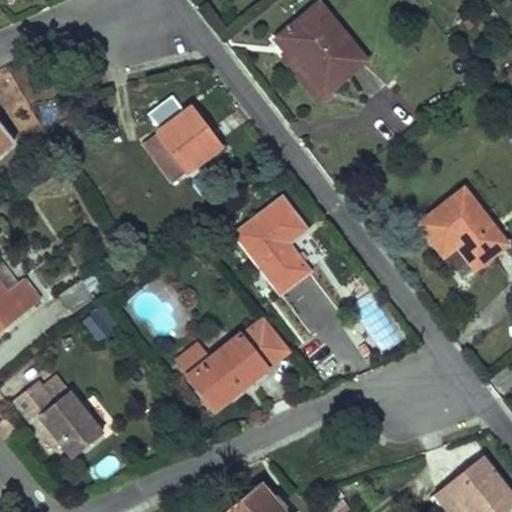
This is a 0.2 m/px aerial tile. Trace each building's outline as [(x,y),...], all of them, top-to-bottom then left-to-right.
[(286,29),(278,36),(289,50),(282,56),(317,101),(366,60),(320,3),(286,29)] [(209,159),(223,149),(220,145),(216,147),(198,123),(202,121),(192,107),(183,113),(172,98),(149,113),(161,130),(159,132),(166,143),(152,154),(173,182),(207,155),(209,159)] [(207,117),(202,121),(198,123),(216,147),(220,145),(223,149),(228,145),(207,117)] [(0,154),(14,143),(0,125),(0,154)] [(143,142),(152,154),(166,143),(159,132),(143,142)] [(465,188),(421,224),(445,255),(457,246),(475,269),(507,244),(508,243),(465,188)] [(289,243),(305,230),(283,198),(234,233),(279,294),(310,271),(289,243)] [(312,262),(328,250),(317,234),(300,246),(312,262)] [(1,260),(0,260),(0,284),(6,292),(19,282),(1,260)] [(0,332),(39,300),(23,278),(19,282),(6,292),(0,284),(0,332)] [(64,309),(69,306),(90,294),(82,280),(57,295),(64,309)] [(90,294),(69,306),(72,311),(92,299),(90,294)] [(291,351),(263,317),(253,325),(281,359),(291,351)] [(246,377),(251,383),(281,359),(253,325),(189,377),(215,410),(243,389),(239,383),(246,377)] [(371,353),(366,343),(357,348),(362,358),(371,353)] [(239,383),(243,389),(251,383),(246,377),(239,383)] [(39,382),(14,401),(31,423),(41,415),(73,457),(102,435),(70,392),(55,404),(39,382)] [(465,511),(505,511),(511,507),(511,494),(483,458),(445,487),(465,511)] [(285,511),(261,482),(223,511),(285,511)] [(465,511),(445,487),(434,496),(447,511),(465,511)]
